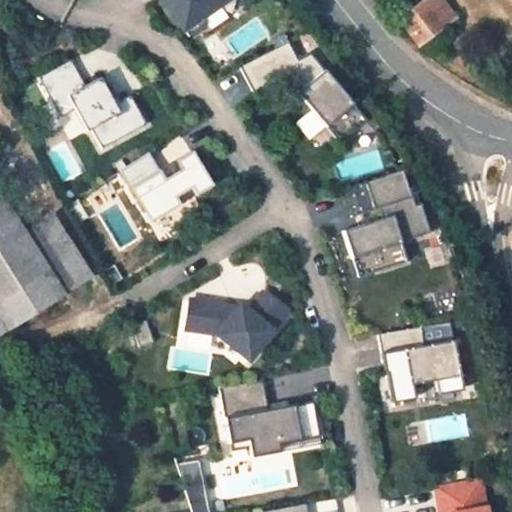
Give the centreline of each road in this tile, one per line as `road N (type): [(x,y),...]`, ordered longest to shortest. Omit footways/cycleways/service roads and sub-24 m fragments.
road 1 (tertiary): [(482,133),(423,98),(352,16)]
road 2 (unknown): [(139,287),(293,209)]
road 3 (residential): [(482,133),(475,190),(499,264)]
